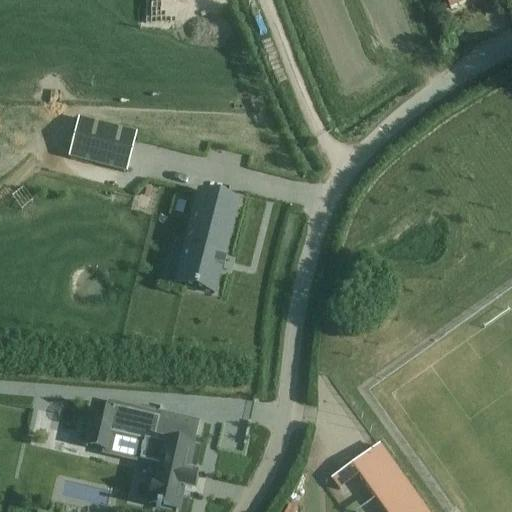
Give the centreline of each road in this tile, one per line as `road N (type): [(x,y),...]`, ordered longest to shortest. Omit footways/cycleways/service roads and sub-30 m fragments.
road 1 (unclassified): [(246,511),(270,465),(289,333),(343,166),(460,71),(511,48)]
road 2 (track): [(343,166),(320,139),(267,0)]
